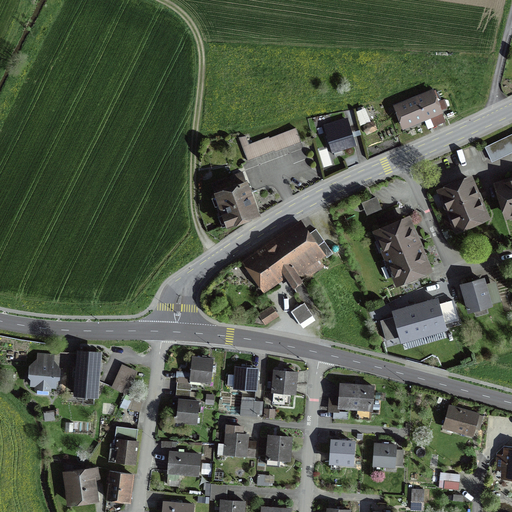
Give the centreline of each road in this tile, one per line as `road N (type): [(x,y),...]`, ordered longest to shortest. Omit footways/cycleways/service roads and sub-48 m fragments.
road 1 (residential): [(404,157),(303,203),(215,260),(180,293),(174,331)]
road 2 (track): [(215,260),(192,214),(202,68),(188,16),(172,0)]
road 3 (secondary): [(511,402),(320,353)]
road 4 (residential): [(162,330),(136,511)]
road 5 (residential): [(404,157),(445,252),(475,263),(511,253)]
road 6 (secondary): [(162,330),(79,331),(0,320)]
road 7 (residential): [(320,353),(306,511)]
road 8 (secondary): [(320,353),(174,331)]
